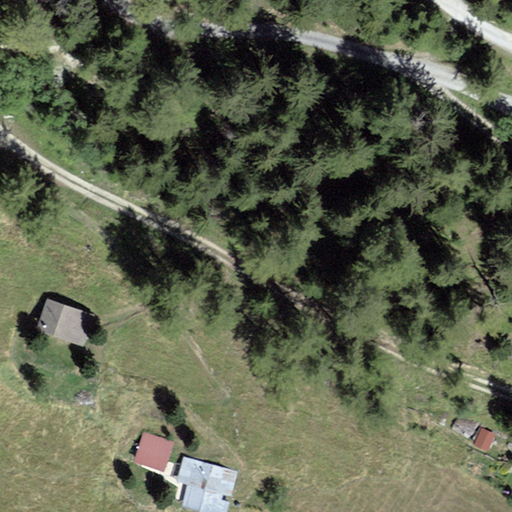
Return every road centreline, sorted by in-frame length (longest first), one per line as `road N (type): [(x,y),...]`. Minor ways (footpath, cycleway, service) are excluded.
road 1 (track): [(0,143),(350,330),(511,394)]
road 2 (unclassified): [(112,0),(126,15),(157,23),(287,31),(335,43),(511,105)]
